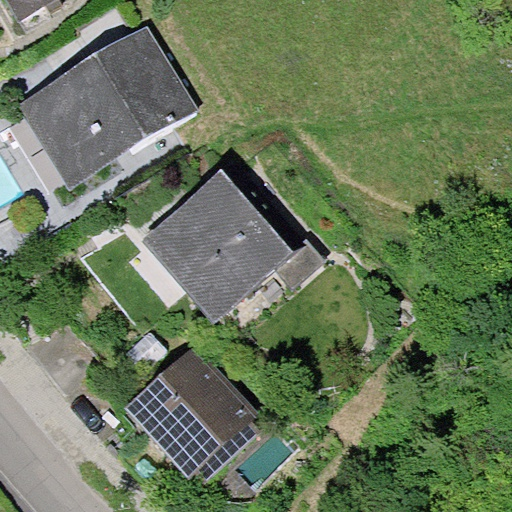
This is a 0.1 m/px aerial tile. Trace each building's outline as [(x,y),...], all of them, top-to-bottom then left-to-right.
[(69,0),(0,0),(0,13),(10,32),(69,0)] [(194,118),(144,35),(15,111),(61,189),(64,195),(194,118)] [(0,225),(37,204),(61,189),(15,111),(0,88),(0,225)] [(283,277),(213,191),(141,250),(211,336),(283,277)] [(261,429),(197,360),(122,430),(186,498),(261,429)]
